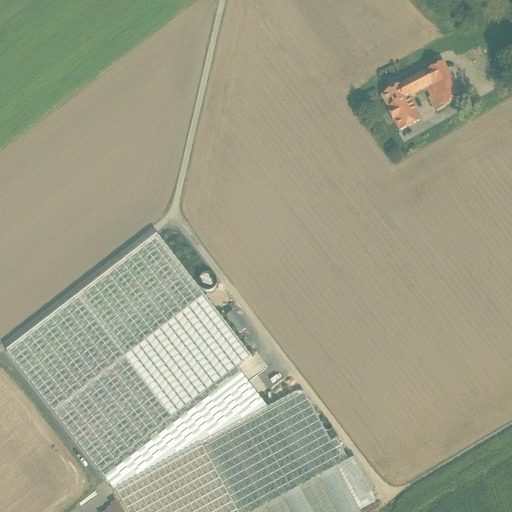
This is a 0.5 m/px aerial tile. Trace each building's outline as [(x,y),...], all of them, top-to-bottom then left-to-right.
[(443,64),(425,73),(432,87),(442,109),(461,99),(443,64)] [(425,73),(402,85),(407,94),(409,99),(426,90),(432,87),(425,73)] [(402,85),(381,96),(385,104),(385,105),(407,94),(402,85)] [(432,87),(426,90),(437,111),(442,109),(432,87)] [(407,94),(385,105),(389,112),(388,113),(392,122),(393,121),(399,132),(420,121),(409,99),(407,94)] [(198,283),(209,292),(217,282),(206,273),(198,283)] [(239,333),(245,329),(232,311),(226,315),(239,333)] [(336,469),(348,462),(336,440),(330,443),(304,394),(296,393),(160,468),(183,511),(255,511),(316,479),(336,469)] [(376,494),(356,457),(348,462),(336,469),(359,511),(360,511),(377,503),(373,496),(376,494)] [(183,511),(160,468),(113,493),(114,497),(118,504),(122,511),(183,511)] [(359,511),(336,469),(316,479),(333,511),(359,511)] [(333,511),(316,479),(255,511),(333,511)] [(104,511),(118,504),(114,497),(101,504),(104,511)]
